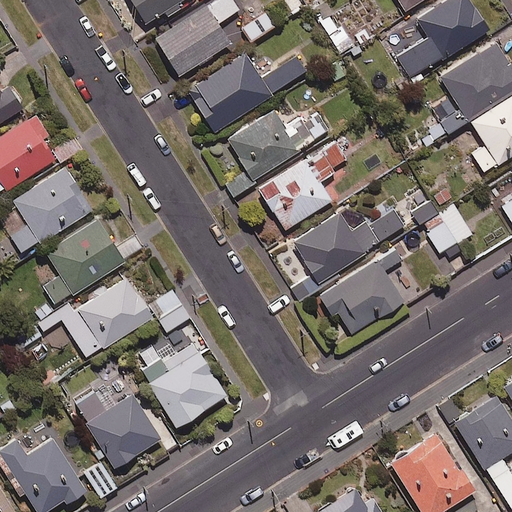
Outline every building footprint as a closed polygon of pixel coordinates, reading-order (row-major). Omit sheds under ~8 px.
[(167,16),(192,0),(130,0),(146,24),(165,13),(167,16)] [(239,9),(232,0),(215,0),(209,5),(221,22),(239,9)] [(306,5),(303,0),(273,0),(285,19),(306,5)] [(329,14),(333,12),(325,0),(319,0),(310,6),(339,54),(353,46),(341,24),(337,27),(329,14)] [(489,30),(469,0),(446,0),(417,19),(428,37),(397,57),(411,79),(489,30)] [(399,0),(406,10),(422,0),(399,0)] [(179,77),(230,43),(205,6),(154,40),(179,77)] [(274,26),(264,12),(242,27),(251,41),(274,26)] [(426,129),(434,142),(511,93),(511,66),(496,42),(439,78),(459,108),(426,129)] [(295,55),(261,78),(245,53),(187,90),(214,133),(307,73),(295,55)] [(0,92),(0,91),(0,122),(22,109),(9,87),(0,92)] [(511,95),(468,123),(482,146),(471,153),(484,174),(511,156),(511,95)] [(316,111),(287,130),(273,110),(227,141),(254,180),(328,130),(316,111)] [(49,135),(36,114),(0,137),(0,194),(54,160),(42,140),(49,135)] [(331,201),(320,183),(334,175),(331,169),(346,159),(335,141),(258,188),(284,230),(331,201)] [(25,224),(10,234),(23,255),(92,210),(64,168),(11,202),(25,224)] [(511,171),(511,172),(511,174),(511,200),(502,206),(511,223),(511,171)] [(419,225),(438,213),(430,201),(411,213),(419,225)] [(439,253),(471,234),(453,204),(421,224),(439,253)] [(393,211),(368,228),(364,221),(351,229),(339,212),(293,244),(320,283),(403,225),(393,211)] [(124,262),(97,220),(46,253),(73,295),(124,262)] [(352,335),(404,303),(385,272),(402,261),(395,249),(318,296),(332,318),(339,314),(352,335)] [(152,318),(127,278),(72,312),(69,306),(40,324),(44,330),(61,320),(86,359),(152,318)] [(177,429),(227,396),(191,342),(142,375),(177,429)] [(114,469),(161,440),(133,394),(115,405),(107,392),(98,398),(95,392),(74,404),(114,469)] [(511,420),(496,396),(454,423),(510,510),(511,508),(511,475),(501,459),(511,452),(511,420)] [(473,493),(436,434),(390,464),(421,511),(444,511),(473,493)] [(15,439),(2,449),(0,445),(0,462),(33,511),(45,511),(63,500),(66,505),(87,491),(51,439),(27,456),(15,439)] [(117,488),(100,462),(84,472),(101,498),(117,488)] [(365,503),(356,488),(316,511),(380,511),(372,499),(365,503)] [(0,511),(14,511),(0,490),(0,511)]
